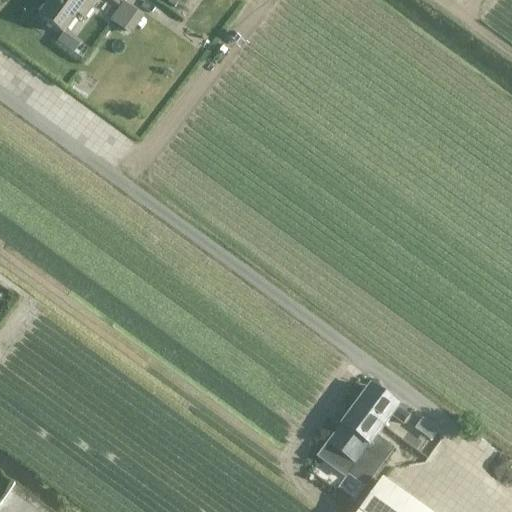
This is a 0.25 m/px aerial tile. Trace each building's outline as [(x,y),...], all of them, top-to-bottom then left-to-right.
[(50,0),(37,18),(63,37),(77,18),(83,23),(99,0),(50,0)] [(109,22),(130,35),(143,14),(122,1),(109,22)] [(357,404),(355,406),(385,428),(392,419),(403,427),(409,418),(399,410),(399,409),(369,387),(362,396),(361,395),(355,402),(357,404)] [(328,445),(328,446),(354,465),(347,475),(365,488),(394,450),(378,438),(385,428),(355,406),(353,409),(351,408),(346,415),(348,417),(341,427),(343,428),(330,446),(328,445)] [(421,416),(415,426),(434,439),(440,429),(421,416)] [(511,480),(503,491),(511,497),(511,480)] [(424,511),(381,481),(359,511),(424,511)]
